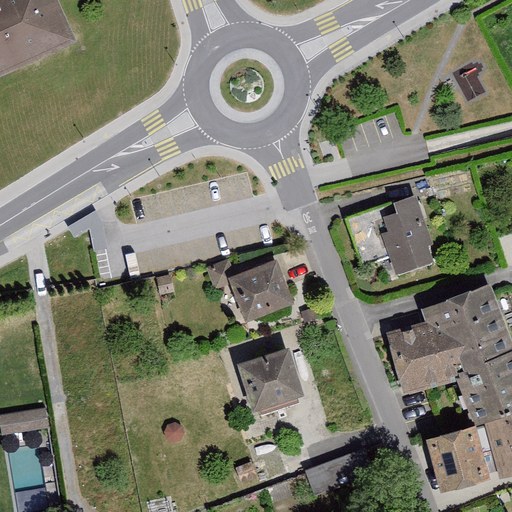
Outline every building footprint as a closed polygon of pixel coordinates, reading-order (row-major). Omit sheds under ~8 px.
[(58,0),(0,0),(0,74),(76,40),(58,0)] [(417,196),(347,219),(363,267),(393,258),(399,276),(436,264),(430,246),(437,244),(428,214),(424,215),(417,196)] [(277,262),(232,279),(248,321),(293,304),(277,262)] [(427,323),(389,335),(408,394),(462,380),(479,423),(484,422),(511,410),(511,340),(491,287),(423,310),(427,323)] [(290,350),(241,365),(255,411),(304,396),(290,350)] [(0,434),(45,424),(41,405),(0,413),(0,434)] [(511,413),(484,422),(499,476),(511,472),(511,413)] [(479,423),(427,436),(439,480),(490,468),(479,423)] [(304,468),(312,492),(374,469),(365,445),(304,468)]
